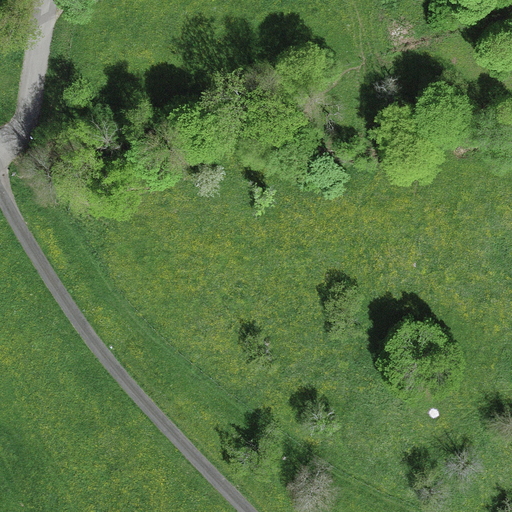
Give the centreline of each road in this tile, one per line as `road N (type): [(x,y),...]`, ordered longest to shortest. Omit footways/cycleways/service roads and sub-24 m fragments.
road 1 (residential): [(0,181),(107,363),(248,511)]
road 2 (residential): [(0,148),(27,119),(44,0)]
